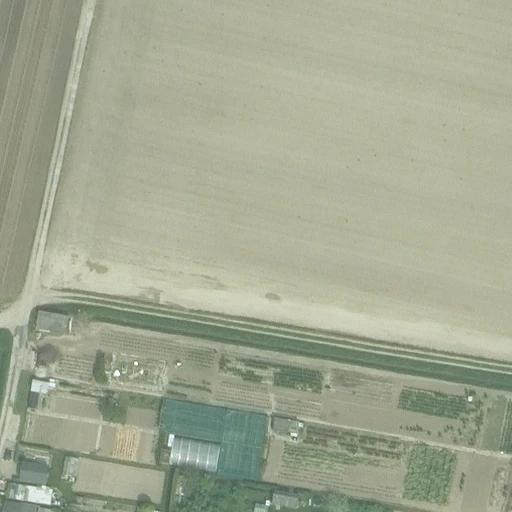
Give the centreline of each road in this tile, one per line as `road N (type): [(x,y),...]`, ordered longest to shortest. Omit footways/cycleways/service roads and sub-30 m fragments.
road 1 (track): [(511,370),(59,295),(0,319)]
road 2 (track): [(0,433),(87,0)]
